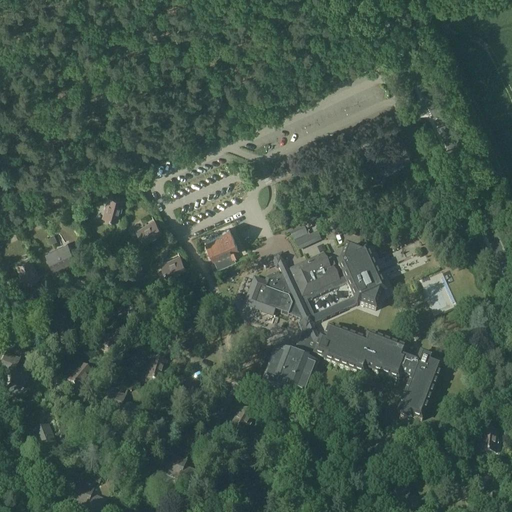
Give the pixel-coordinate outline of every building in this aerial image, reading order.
[(392,168),(411,160),(404,146),(381,156),(381,154),(374,157),(379,168),(390,163),(392,168)] [(108,198),(103,218),(117,221),(122,201),(108,198)] [(154,221),(136,232),(144,244),(161,233),(154,221)] [(298,253),(322,242),(317,233),(309,237),(304,227),(290,234),(298,253)] [(223,233),(205,242),(218,270),(237,261),(235,257),(241,253),(230,228),(222,232),(223,233)] [(56,250),(63,264),(74,259),(67,244),(56,250)] [(287,271),(284,266),(286,265),(285,263),(281,265),(276,267),(277,269),(279,268),(281,274),(273,277),(272,278),(267,280),(267,282),(264,289),(263,289),(261,288),(261,290),(260,292),(259,293),(258,298),(255,305),(253,310),(260,312),(267,315),(273,317),(275,312),(281,314),(287,317),(300,321),(298,326),(299,328),(301,333),(301,334),(299,340),(293,357),(292,357),(277,351),(270,370),(269,371),(268,374),(266,380),(265,383),(264,383),(264,384),(271,387),(270,387),(276,389),(281,391),(281,392),(286,394),(286,393),(287,393),(293,396),(297,397),(303,399),(304,398),(303,398),(306,390),(307,388),(308,386),(308,385),(312,376),(316,366),(312,364),(315,357),(324,360),(323,362),(364,377),(367,368),(373,370),(372,373),(399,383),(402,375),(411,378),(398,413),(401,414),(400,417),(408,420),(410,420),(411,419),(412,418),(422,422),(443,367),(433,363),(433,362),(433,360),(430,359),(431,357),(421,354),(417,364),(409,362),(410,360),(405,358),(407,351),(367,336),(364,343),(328,329),(324,341),(320,339),(320,340),(317,339),(312,327),(313,327),(313,326),(322,322),(322,323),(326,321),(326,320),(330,318),(331,319),(335,317),(334,316),(339,314),(339,315),(343,313),(343,312),(356,306),(357,307),(360,306),(366,308),(376,312),(380,301),(382,296),(384,295),(379,284),(378,281),(373,270),(370,264),(368,258),(365,253),(363,254),(347,249),(341,265),(338,266),(340,270),(344,278),(339,280),(332,267),(330,268),(323,255),(288,271),(287,271)] [(45,255),(52,269),(63,264),(56,250),(45,255)] [(271,256),(276,267),(285,263),(280,252),(271,256)] [(160,265),(167,278),(185,269),(179,256),(160,265)] [(458,268),(461,261),(452,257),(449,264),(458,268)] [(16,265),(25,284),(38,278),(29,259),(16,265)] [(267,282),(267,280),(256,276),(244,306),(253,310),(255,305),(258,298),(259,293),(260,292),(261,290),(261,288),(263,289),(264,289),(267,282)] [(48,308),(55,320),(67,314),(72,311),(64,298),(48,308)] [(50,323),(58,336),(74,326),(67,314),(55,320),(50,323)] [(115,330),(102,346),(113,355),(126,339),(115,330)] [(6,355),(0,369),(0,373),(12,378),(17,366),(20,361),(6,355)] [(152,359),(147,379),(160,383),(166,363),(152,359)] [(31,371),(17,366),(12,378),(10,384),(24,389),(31,371)] [(68,382),(79,391),(93,375),(82,366),(68,382)] [(184,384),(176,403),(189,409),(197,390),(184,384)] [(111,392),(104,410),(117,415),(118,415),(123,403),(125,397),(111,392)] [(123,403),(118,415),(117,415),(115,421),(129,426),(136,408),(123,403)] [(242,409),(231,427),(243,435),(254,417),(242,409)] [(32,433),(36,444),(53,438),(48,426),(32,433)] [(268,431),(256,448),(268,456),(280,439),(268,431)] [(483,432),(481,453),(495,454),(497,434),(483,432)] [(53,438),(36,444),(41,455),(57,449),(53,438)] [(299,455),(307,465),(321,454),(314,445),(299,455)] [(321,454),(307,465),(314,475),(328,464),(321,454)] [(165,475),(178,480),(179,480),(183,468),(184,468),(186,463),(172,457),(165,475)] [(366,465),(356,484),(369,490),(379,472),(366,465)] [(197,473),(184,468),(183,468),(179,480),(178,480),(176,486),(190,491),(197,473)] [(390,503),(403,508),(404,508),(408,496),(411,491),(397,485),(390,503)] [(73,504),(86,509),(91,497),(93,491),(79,486),(73,504)] [(239,500),(247,510),(263,498),(255,488),(250,491),(239,500)] [(417,511),(422,501),(408,496),(404,508),(403,508),(401,511),(417,511)] [(100,511),(104,502),(91,497),(86,509),(84,511),(100,511)] [(485,497),(483,511),(498,511),(500,499),(485,497)] [(263,498),(247,510),(248,511),(265,511),(271,508),(263,498)]
